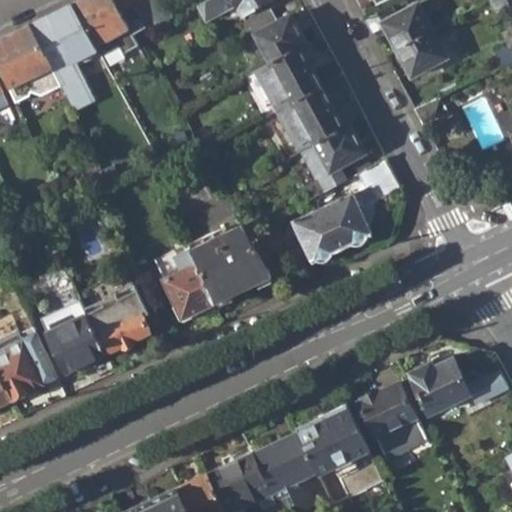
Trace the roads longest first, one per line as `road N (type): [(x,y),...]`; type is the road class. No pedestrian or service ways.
road 1 (residential): [(471,263),(0,487)]
road 2 (residential): [(471,263),(328,0)]
